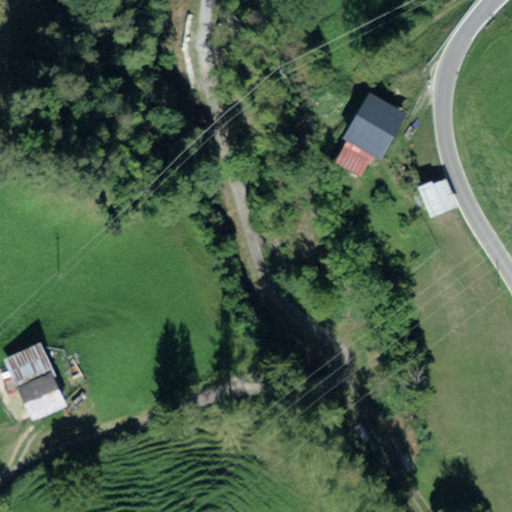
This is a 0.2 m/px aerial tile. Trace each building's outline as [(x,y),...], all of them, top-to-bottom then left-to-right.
[(381,163),(410,113),(370,90),(341,140),(347,144),(373,158),(381,163)] [(373,158),(347,144),(336,163),(362,178),(373,158)] [(445,177),(418,188),(430,217),(457,206),(445,177)] [(51,372),(53,378),(57,377),(41,341),(1,358),(15,391),(17,391),(16,388),(51,372)] [(51,372),(16,388),(17,391),(32,422),(67,407),(53,378),(51,372)]
